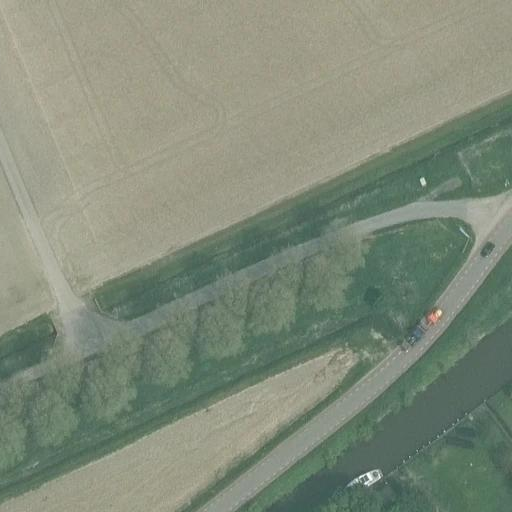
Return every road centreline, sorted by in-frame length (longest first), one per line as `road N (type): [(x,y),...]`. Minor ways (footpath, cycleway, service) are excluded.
road 1 (unclassified): [(0,139),(75,323),(92,340),(316,235),(424,209),(481,211),(510,224)]
road 2 (tertiary): [(215,511),(416,345),(510,224)]
